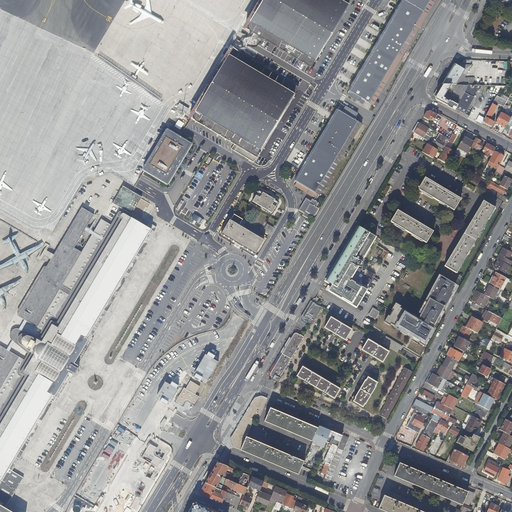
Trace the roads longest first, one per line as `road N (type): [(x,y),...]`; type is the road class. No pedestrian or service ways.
road 1 (primary): [(433,39),(266,318)]
road 2 (residential): [(253,385),(400,136),(390,126)]
road 3 (unclassified): [(221,270),(198,278),(53,511)]
road 4 (residential): [(383,442),(511,205)]
road 5 (primary): [(277,323),(390,126)]
road 6 (residential): [(205,439),(355,508)]
road 7 (primary): [(263,324),(196,432)]
